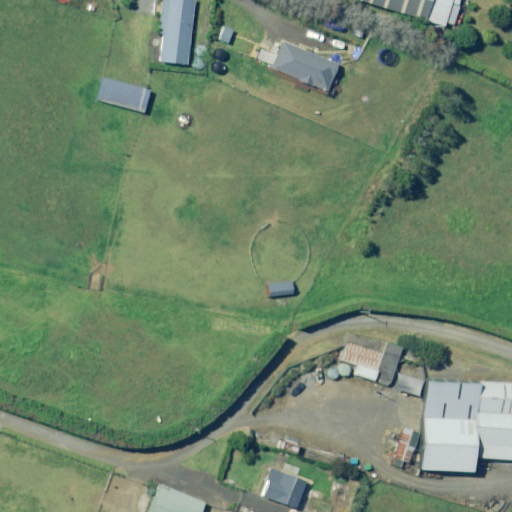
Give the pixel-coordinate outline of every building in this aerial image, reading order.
[(195,0),(192,0),(162,0),(158,34),(163,35),(160,62),(187,65),(195,0)] [(458,0),(357,0),(357,1),(450,30),(458,0)] [(270,70),(324,93),(331,75),(336,78),(341,67),(281,41),(276,53),(260,46),(254,60),(271,67),(270,70)] [(150,92),(104,79),(97,102),(144,114),(150,92)] [(343,224),(331,218),(320,239),(332,245),(343,224)] [(384,345),(381,355),(347,344),(341,362),(358,367),(355,376),(368,380),(392,388),(400,361),(415,365),(418,355),(384,345)] [(511,384),(423,380),(419,470),(470,472),(471,459),(511,460),(511,384)] [(300,469),(276,460),(262,498),(301,511),(302,511),(313,484),(297,479),(300,469)] [(200,511),(204,504),(160,486),(149,511),(200,511)]
